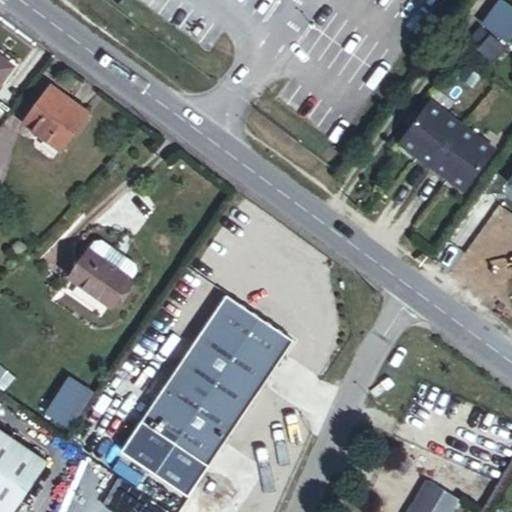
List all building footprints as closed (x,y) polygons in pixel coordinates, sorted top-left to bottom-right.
[(511,3),(506,0),(491,0),(467,41),(496,58),(511,30),(511,3)] [(0,90),(20,65),(0,50),(0,90)] [(90,111),(54,84),(27,121),(62,148),(90,111)] [(462,126),(430,102),(404,138),(405,148),(432,167),(462,126)] [(495,150),(462,126),(432,167),(458,187),(468,185),(495,150)] [(2,134),(0,135),(0,158),(12,143),(2,134)] [(99,235),(90,248),(134,277),(142,264),(99,235)] [(134,277),(90,248),(71,277),(113,305),(134,277)] [(290,335),(225,291),(142,419),(207,460),(290,335)] [(71,426),(93,387),(67,372),(44,412),(71,426)] [(430,422),(469,437),(477,417),(438,402),(430,422)] [(13,511),(49,459),(0,426),(0,510),(2,511),(13,511)] [(454,511),(465,493),(431,474),(410,511),(454,511)]
